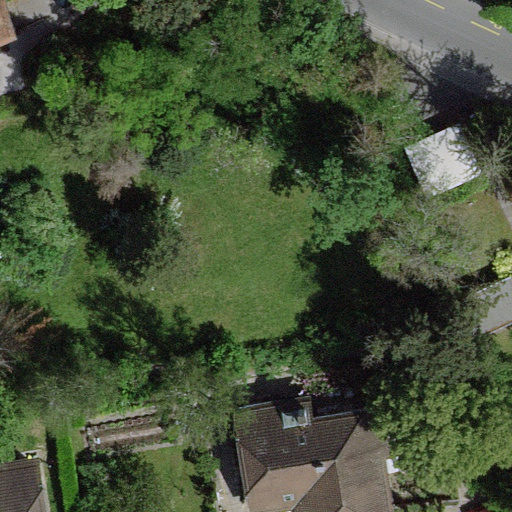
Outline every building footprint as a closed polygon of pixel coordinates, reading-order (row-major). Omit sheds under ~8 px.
[(0,0),(0,25),(9,23),(2,0),(0,0)] [(218,8),(204,0),(159,0),(156,7),(202,36),(218,8)] [(486,169),(464,121),(409,146),(430,194),(486,169)] [(511,314),(511,276),(511,274),(463,297),(479,330),(511,314)] [(308,402),(244,409),(259,500),(311,492),(315,510),(387,501),(379,447),(396,444),(389,406),(309,417),(308,402)] [(379,447),(387,501),(388,511),(393,511),(463,501),(452,434),(396,444),(379,447)] [(42,511),(34,462),(0,467),(0,511),(42,511)]
